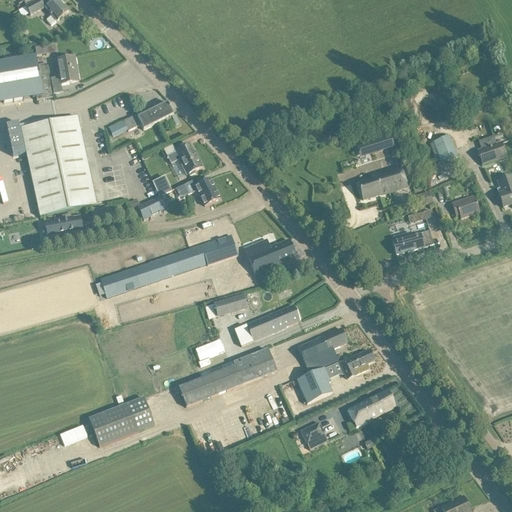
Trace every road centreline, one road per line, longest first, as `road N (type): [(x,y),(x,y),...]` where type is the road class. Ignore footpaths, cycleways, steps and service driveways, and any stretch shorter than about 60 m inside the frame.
road 1 (tertiary): [(349,297),(82,0)]
road 2 (tertiary): [(508,511),(349,297)]
road 3 (residential): [(377,284),(511,468)]
road 4 (unclassified): [(377,284),(511,237)]
